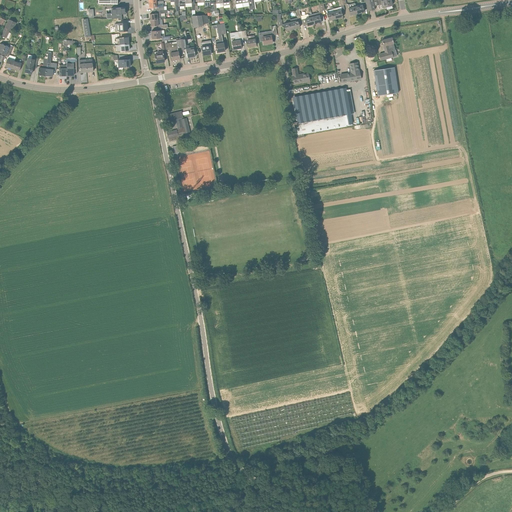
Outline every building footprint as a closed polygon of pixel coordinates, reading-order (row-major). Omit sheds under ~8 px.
[(176,16),(179,16),(179,15),(178,11),(179,11),(178,7),(185,6),(184,0),(178,0),(179,0),(175,1),(175,2),(176,16)] [(195,10),(194,4),(194,0),(184,0),(185,6),(185,7),(192,7),(192,10),(195,10)] [(210,5),(211,12),(214,11),(213,0),(210,0),(209,0),(203,0),(204,2),(210,1),(210,5)] [(219,15),(218,11),(217,11),(216,5),(217,5),(217,4),(223,3),(222,0),(212,0),(213,0),(214,11),(215,15),(218,15),(219,15)] [(222,0),(223,3),(229,2),(230,9),(233,9),(231,0),(222,0)] [(236,4),(242,3),(241,0),(231,0),(233,9),(236,9),(236,4)] [(365,0),(366,2),(368,11),(374,10),(373,1),(377,0),(378,5),(378,6),(378,9),(379,9),(382,9),(383,8),(392,5),(390,0),(385,0),(381,1),(380,0),(365,0)] [(164,10),(163,1),(159,1),(156,2),(156,1),(149,2),(149,8),(153,8),(153,11),(160,11),(160,10),(164,10)] [(357,14),(355,7),(354,3),(347,5),(350,16),(357,14)] [(357,15),(361,14),(361,13),(364,13),(362,5),(355,7),(357,14),(357,15)] [(121,14),(126,14),(125,7),(122,8),(111,9),(111,13),(112,18),(112,19),(118,18),(118,20),(122,20),(121,14)] [(342,17),(340,10),(337,11),(337,8),(333,9),(335,19),(342,17)] [(298,21),(301,20),(302,20),(301,16),(299,9),(296,10),(297,16),(296,16),(297,19),(290,20),(291,22),(292,29),(299,28),(298,21)] [(328,21),(335,19),(333,9),(326,11),(327,13),(326,13),(328,21)] [(160,10),(160,11),(160,13),(150,14),(150,20),(165,19),(165,14),(167,13),(167,10),(164,10),(160,10)] [(319,12),(312,14),(314,24),(321,23),(319,12)] [(314,24),(312,14),(308,15),(301,16),(302,20),(301,20),(303,26),(307,26),(314,24)] [(203,26),(202,16),(192,16),(194,28),(203,26)] [(9,19),(1,35),(6,38),(10,31),(12,32),(16,23),(9,19)] [(292,29),(291,22),(284,23),(286,31),(292,29)] [(119,32),(127,31),(126,23),(114,24),(114,27),(115,32),(119,31),(119,32)] [(221,52),(225,51),(222,35),(226,34),(224,23),(220,24),(216,25),(219,41),(215,41),(217,53),(217,52),(221,52)] [(239,39),(243,38),(241,31),(240,25),(237,25),(238,32),(230,33),(231,42),(232,42),(233,50),(241,49),(239,39)] [(162,41),(164,41),(167,40),(173,39),(172,36),(170,37),(170,36),(164,37),(164,34),(160,34),(160,31),(151,31),(152,39),(161,38),(162,38),(162,41)] [(246,37),(245,31),(241,31),(243,38),(246,37),(246,40),(248,47),(256,46),(254,35),(246,37)] [(263,45),(272,43),(271,36),(262,37),(263,45)] [(381,63),(386,62),(386,59),(393,57),(391,51),(395,50),(392,38),(382,40),(385,53),(379,54),(381,63)] [(164,41),(165,42),(166,49),(169,48),(172,60),(179,59),(177,48),(181,47),(180,39),(176,40),(177,43),(172,44),(171,43),(167,43),(167,40),(164,41)] [(201,43),(202,55),(210,54),(209,45),(206,45),(205,43),(201,43)] [(6,56),(9,47),(0,44),(0,64),(2,59),(4,60),(6,56)] [(195,56),(193,47),(185,49),(187,58),(195,56)] [(154,54),(156,63),(157,63),(156,63),(160,62),(164,62),(162,50),(157,51),(158,53),(154,54)] [(27,58),(24,72),(31,74),(35,59),(27,58)] [(12,69),(14,61),(8,59),(5,67),(12,69)] [(67,68),(66,68),(66,76),(70,76),(70,75),(73,75),(73,76),(73,73),(77,73),(77,61),(76,59),(66,59),(66,61),(66,65),(66,66),(67,66),(67,68)] [(118,60),(118,67),(130,67),(130,59),(118,60)] [(19,71),(21,64),(14,61),(12,69),(19,71)] [(351,73),(340,75),(342,82),(361,79),(359,71),(359,72),(357,63),(349,64),(351,73)] [(373,71),(377,96),(398,93),(394,68),(394,67),(373,71)] [(310,82),(308,73),(298,75),(297,68),(292,69),(293,76),(292,77),(294,85),(310,82)] [(297,122),(291,123),(294,138),(304,137),(303,134),(346,126),(346,125),(352,124),(350,114),(354,114),(350,91),(346,92),(345,88),(292,97),(293,101),(297,122)] [(168,126),(174,124),(173,121),(183,118),(181,111),(165,115),(168,126)] [(176,139),(176,141),(184,139),(183,134),(184,133),(190,132),(186,118),(175,121),(178,132),(177,133),(176,130),(167,133),(168,138),(169,141),(176,139)]
